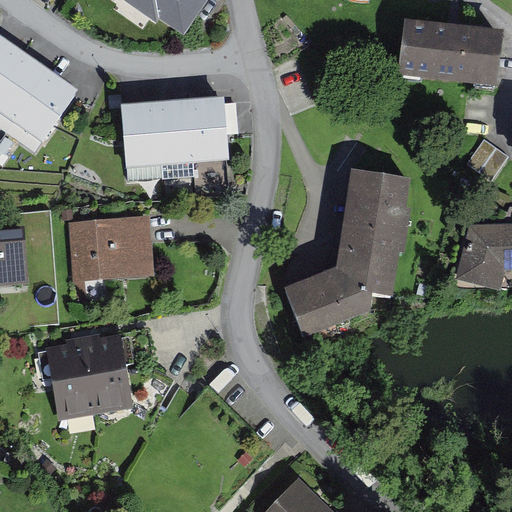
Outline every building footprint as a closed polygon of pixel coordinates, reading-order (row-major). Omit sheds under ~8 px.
[(122,0),(159,25),(162,21),(186,38),(213,0),(122,0)] [(505,35),(407,23),(400,80),(499,91),(505,35)] [(81,95),(0,38),(0,115),(45,147),(81,95)] [(226,100),(123,108),(128,172),(232,163),(226,100)] [(511,160),(511,156),(489,141),(472,165),(496,182),(511,160)] [(338,273),(286,293),(306,342),(372,316),(374,298),(394,301),(413,182),(352,173),(338,273)] [(157,278),(153,218),(73,224),(77,284),(157,278)] [(511,271),(511,225),(474,226),(461,281),(505,292),(510,272),(511,271)] [(0,288),(31,286),(27,229),(0,231),(0,288)] [(99,416),(138,410),(125,337),(104,340),(103,335),(86,338),(99,416)] [(62,422),(99,416),(86,338),(70,341),(71,346),(50,349),(62,422)] [(36,355),(37,396),(50,395),(49,355),(36,355)] [(335,511),(303,481),(272,511),(335,511)]
